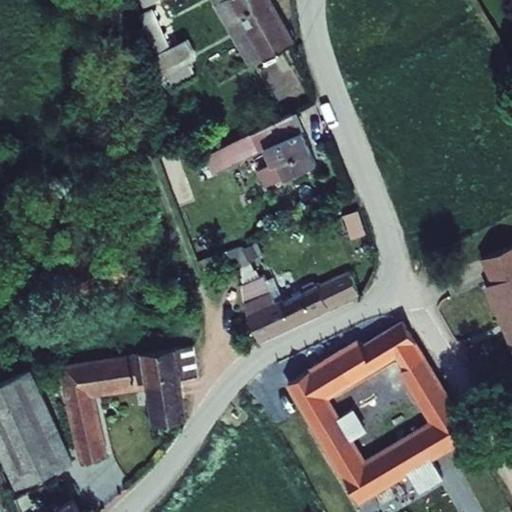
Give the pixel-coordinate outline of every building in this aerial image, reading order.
[(223,0),(222,1),(267,72),(296,53),(263,0),(223,0)] [(219,32),(222,37),(226,35),(229,33),(228,29),(232,27),(217,1),(209,7),(222,30),(219,32)] [(191,22),(202,40),(211,35),(200,16),(191,22)] [(150,51),(169,87),(192,75),(172,36),(150,51)] [(286,173),(293,186),(322,171),(296,123),(240,153),(250,174),(271,163),(278,178),(286,173)] [(479,291),(511,354),(511,240),(470,262),(484,288),(479,291)] [(40,297),(50,321),(135,287),(124,262),(40,297)] [(302,303),(283,312),(292,333),(358,303),(348,281),(311,298),(308,294),(301,297),(302,303)] [(239,296),(243,313),(247,325),(258,349),(292,333),(283,312),(281,308),(274,311),(261,283),(249,290),(239,296)] [(293,389),(359,504),(381,492),(369,471),(333,404),(402,364),(438,425),(396,450),(399,455),(411,475),(440,458),(474,439),(450,398),(406,329),(356,357),(354,354),(293,389)] [(69,377),(85,474),(109,470),(101,410),(99,403),(154,395),(160,436),(190,432),(184,392),(200,389),(203,389),(201,375),(199,358),(197,359),(69,377)] [(0,401),(0,456),(21,503),(75,478),(32,387),(0,401)] [(369,471),(381,492),(411,475),(399,455),(369,471)] [(411,475),(416,485),(445,469),(440,458),(411,475)] [(52,511),(83,511),(72,497),(52,511)]
